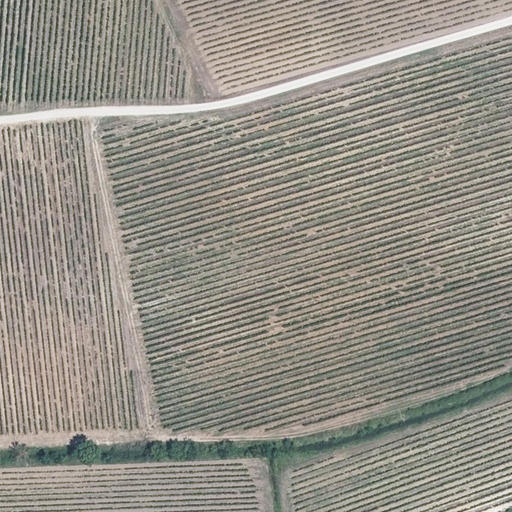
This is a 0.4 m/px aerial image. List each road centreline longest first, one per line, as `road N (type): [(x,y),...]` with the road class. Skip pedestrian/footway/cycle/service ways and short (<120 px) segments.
road 1 (track): [(93,111),(158,434),(279,434),(511,367)]
road 2 (track): [(511,20),(217,105),(0,121)]
